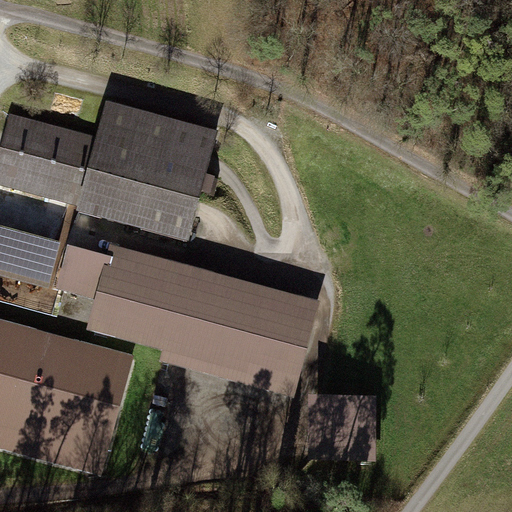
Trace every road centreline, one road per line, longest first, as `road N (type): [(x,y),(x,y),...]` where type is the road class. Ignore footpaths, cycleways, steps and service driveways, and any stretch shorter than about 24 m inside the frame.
road 1 (track): [(0,7),(231,69),(511,213)]
road 2 (track): [(413,511),(511,374)]
